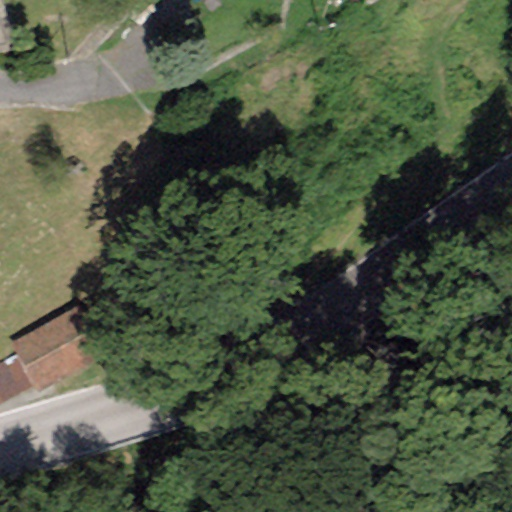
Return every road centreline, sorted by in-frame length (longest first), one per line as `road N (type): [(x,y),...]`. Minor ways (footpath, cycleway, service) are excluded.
road 1 (tertiary): [(0,445),(173,393),(300,335),(391,280),(511,180)]
road 2 (residential): [(0,89),(125,71)]
